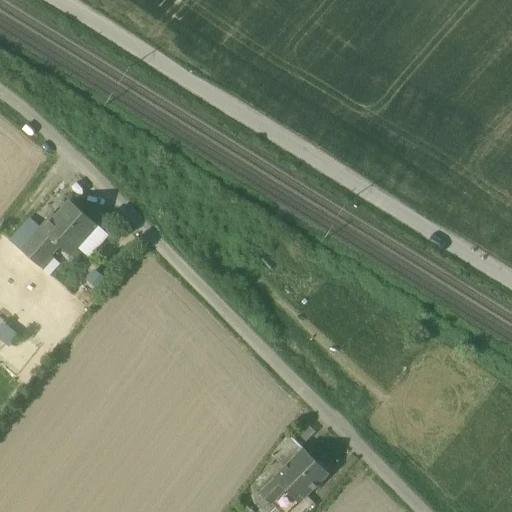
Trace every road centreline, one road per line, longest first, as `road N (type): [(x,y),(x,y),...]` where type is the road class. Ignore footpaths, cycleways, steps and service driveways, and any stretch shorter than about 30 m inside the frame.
road 1 (unclassified): [(425,511),(0,92)]
road 2 (unclassified): [(511,281),(58,0)]
